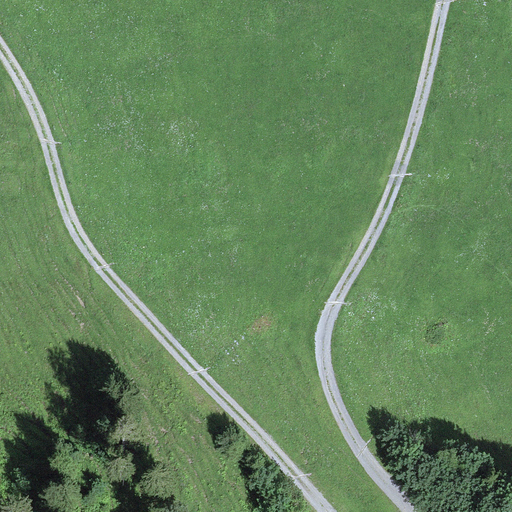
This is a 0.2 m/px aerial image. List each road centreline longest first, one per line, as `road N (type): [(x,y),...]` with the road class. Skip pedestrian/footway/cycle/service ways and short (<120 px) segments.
road 1 (track): [(0,44),(37,112),(73,227),(90,252),(326,511)]
road 2 (track): [(413,511),(345,424),(324,369),(323,334),(398,173),(443,0)]
